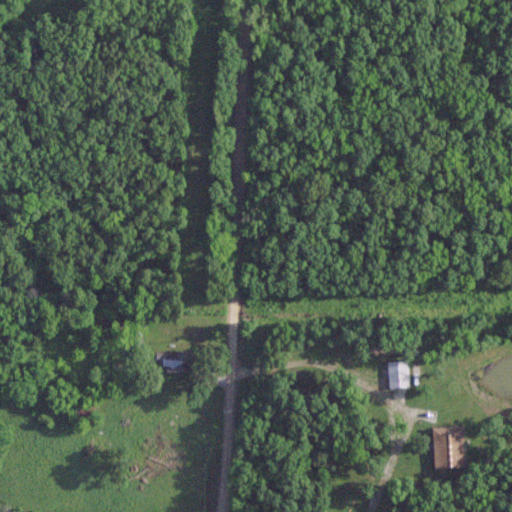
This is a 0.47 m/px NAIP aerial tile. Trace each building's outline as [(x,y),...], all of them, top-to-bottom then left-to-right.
[(151,368),(183,368),(183,352),(151,352),(151,368)] [(384,388),(404,388),(404,360),(384,360),(384,388)] [(91,423),(91,401),(69,401),(69,423),(91,423)] [(430,427),(432,470),(464,468),(461,425),(430,427)] [(406,484),(402,447),(390,448),(395,486),(406,484)]
